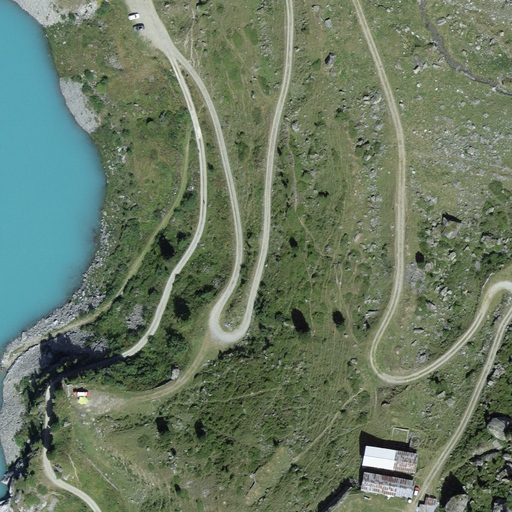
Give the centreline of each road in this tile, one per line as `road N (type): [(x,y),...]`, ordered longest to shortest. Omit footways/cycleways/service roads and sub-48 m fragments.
road 1 (track): [(165,43),(202,88),(224,155),(239,249),(214,324),(233,336),(245,324),(263,254),(288,64),(288,0)]
road 2 (track): [(165,43),(199,141),(198,235),(141,344),(61,376),(49,392),(48,470),(97,511)]
road 3 (track): [(355,0),(392,105),(402,162),(400,274),(375,342),(375,368),(400,380),(431,367),(471,331),(494,289),(511,287)]
road 4 (track): [(511,312),(459,431),(412,506)]
